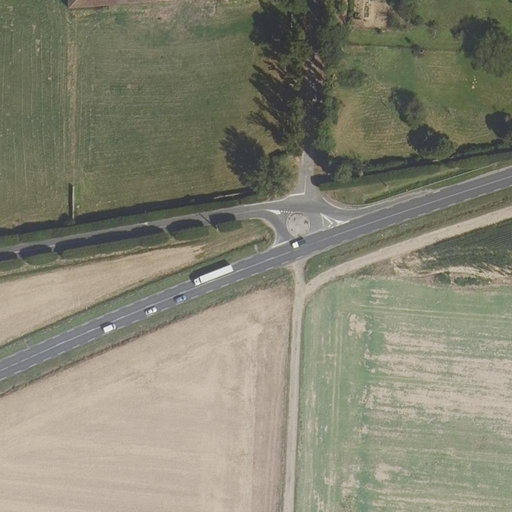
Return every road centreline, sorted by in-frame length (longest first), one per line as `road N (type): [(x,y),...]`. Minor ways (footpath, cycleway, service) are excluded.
road 1 (primary): [(0,370),(289,252)]
road 2 (track): [(288,511),(300,278),(289,252)]
road 3 (tertiary): [(0,254),(231,214)]
road 4 (unclassified): [(316,0),(304,193),(295,203)]
road 5 (primary): [(378,219),(511,176)]
